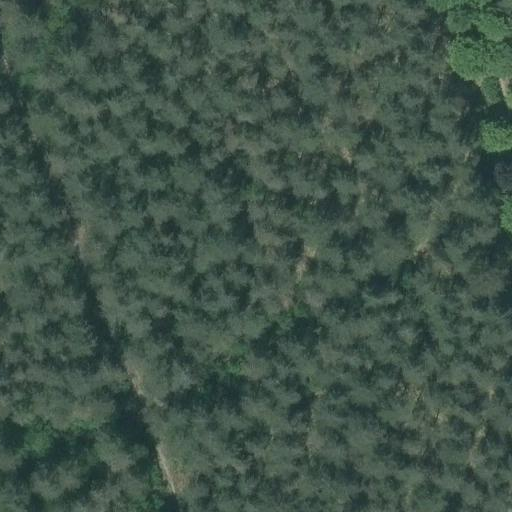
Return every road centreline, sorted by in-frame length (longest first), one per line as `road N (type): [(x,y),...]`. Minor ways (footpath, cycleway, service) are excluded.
road 1 (track): [(0,438),(118,393),(511,160)]
road 2 (track): [(0,99),(165,511)]
